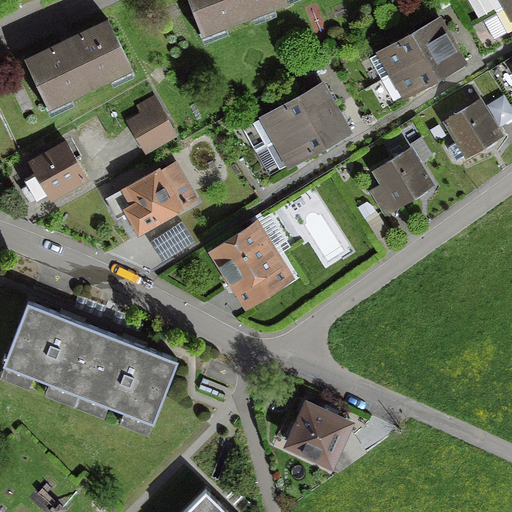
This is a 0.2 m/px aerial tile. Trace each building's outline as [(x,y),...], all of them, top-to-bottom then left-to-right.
[(282,0),(189,0),(205,38),(290,5),(287,0),(282,0)] [(511,0),(499,0),(505,11),(511,6),(511,0)] [(441,16),(376,54),(392,80),(456,42),(441,16)] [(106,21),(24,60),(45,105),(128,66),(106,21)] [(456,42),(392,80),(404,100),(467,64),(456,42)] [(324,82),(259,118),(275,145),(339,109),(324,82)] [(143,114),(130,122),(145,148),(171,133),(151,98),(138,106),(143,114)] [(504,136),(481,98),(442,122),(466,160),(504,136)] [(288,169),(353,133),(339,109),(275,145),(288,169)] [(84,178),(64,141),(28,162),(34,173),(22,179),(34,200),(46,193),(48,198),(84,178)] [(411,147),(372,171),(380,184),(370,190),(386,216),(435,186),(411,147)] [(115,215),(125,209),(137,230),(192,199),(172,164),(157,173),(156,170),(106,199),(115,215)] [(376,211),(366,217),(378,236),(388,230),(376,211)] [(251,224),(210,250),(245,306),(286,280),(251,224)] [(105,329),(31,300),(4,368),(78,397),(105,329)] [(180,359),(105,329),(78,397),(153,426),(180,359)] [(355,423),(306,400),(284,448),(332,472),(355,423)] [(188,511),(231,511),(211,491),(188,511)]
